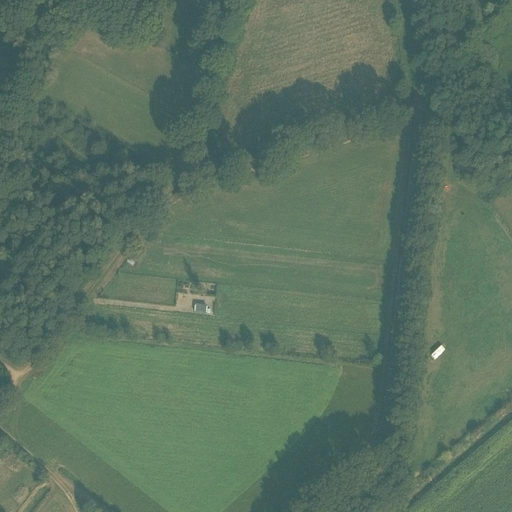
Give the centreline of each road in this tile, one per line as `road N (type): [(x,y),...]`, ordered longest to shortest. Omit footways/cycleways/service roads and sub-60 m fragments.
road 1 (track): [(175,181),(424,102)]
road 2 (track): [(175,181),(19,376)]
road 3 (track): [(225,0),(175,181)]
